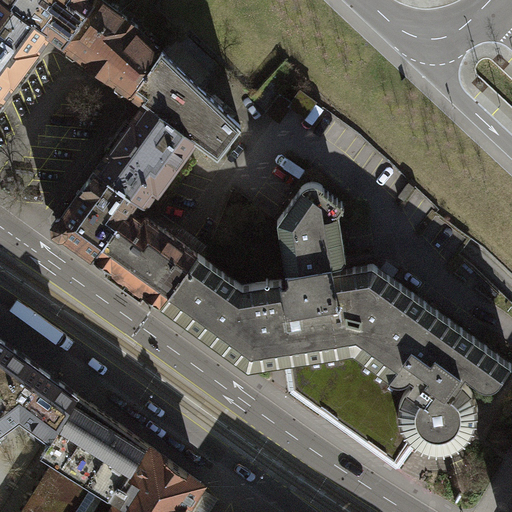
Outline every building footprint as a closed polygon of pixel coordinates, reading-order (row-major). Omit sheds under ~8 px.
[(2,0),(0,0),(0,98),(1,100),(49,34),(50,33),(2,0)] [(2,0),(50,33),(49,34),(63,44),(93,4),(92,3),(87,0),(2,0)] [(93,4),(63,44),(130,93),(161,50),(137,27),(139,25),(103,0),(93,0),(92,3),(93,4)] [(182,31),(163,51),(202,89),(222,69),(182,31)] [(161,50),(130,93),(143,103),(145,101),(196,138),(195,139),(217,156),(241,125),(202,89),(163,51),(161,50)] [(291,105),(306,116),(317,102),(301,90),(292,102),(281,94),(267,113),(279,122),(291,105)] [(143,103),(96,169),(137,198),(136,199),(140,203),(145,203),(146,201),(155,188),(158,190),(195,139),(196,138),(145,101),(143,103)] [(93,256),(128,208),(129,209),(136,199),(137,198),(96,169),(54,227),(93,256)] [(248,367),(286,361),(291,390),(398,468),(415,444),(420,447),(428,450),(434,451),(442,451),(449,450),(455,447),(462,443),(467,439),(472,433),(476,427),(478,420),(479,412),(478,405),(476,397),(473,390),(468,384),(461,379),(465,373),(482,385),(487,386),(492,385),(496,383),(499,380),(511,364),(374,263),(333,270),(332,264),(342,262),(346,257),(339,213),(342,209),(343,209),(347,204),(323,186),(324,185),(320,183),(316,182),(312,182),(310,182),(306,183),(303,185),(278,219),(286,271),(289,271),(290,276),(287,280),(283,281),(282,278),(243,285),(198,252),(197,253),(160,304),(248,367)] [(129,209),(128,208),(93,256),(160,304),(197,253),(147,217),(144,217),(142,219),(129,209)] [(0,429),(20,415),(50,436),(78,392),(1,336),(0,336),(0,429)] [(20,511),(181,511),(199,484),(201,481),(78,392),(50,436),(63,445),(20,511)] [(208,511),(218,497),(199,484),(181,511),(208,511)]
